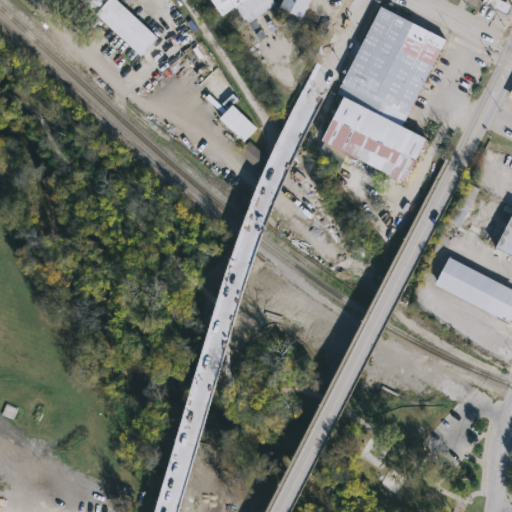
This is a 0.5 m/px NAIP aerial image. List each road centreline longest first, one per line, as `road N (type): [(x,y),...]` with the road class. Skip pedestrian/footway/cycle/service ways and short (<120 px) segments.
road 1 (primary): [(326,76),(279,183),(177,511)]
road 2 (residential): [(39,0),(159,113),(238,170)]
road 3 (primary): [(277,511),(379,317)]
road 4 (primary): [(379,317),(459,157)]
